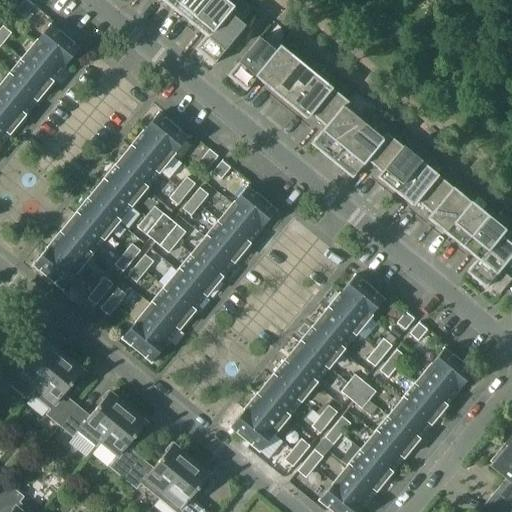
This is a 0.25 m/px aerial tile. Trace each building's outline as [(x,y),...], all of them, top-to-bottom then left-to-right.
[(24,0),(15,11),(24,18),(33,7),(24,0)] [(209,0),(181,0),(177,5),(193,19),(209,0)] [(209,0),(193,19),(209,32),(210,33),(227,13),(228,14),(232,8),(221,0),(209,0)] [(210,33),(209,32),(194,50),(213,65),(244,27),(228,14),(227,13),(210,33)] [(35,43),(64,67),(78,50),(49,26),(35,43)] [(2,27),(0,30),(0,42),(2,45),(11,34),(2,27)] [(246,92),(260,74),(259,73),(276,53),(274,52),(258,39),(227,77),(246,92)] [(50,84),(64,67),(35,43),(21,60),(50,84)] [(260,74),(276,87),(296,61),(279,47),(274,52),(276,53),(259,73),(260,74)] [(7,77),(37,101),(50,84),(21,60),(7,77)] [(313,75),(296,61),(276,87),(292,100),(313,75)] [(292,100),(309,114),(330,89),(313,75),(292,100)] [(0,98),(23,117),(37,101),(7,77),(0,85),(0,98)] [(309,114),(325,127),(326,128),(342,108),(343,109),(348,103),(330,89),(309,114)] [(0,126),(9,134),(23,117),(0,98),(0,126)] [(342,108),(326,128),(325,127),(310,145),(313,147),(331,162),(341,149),(362,124),(343,109),(342,108)] [(157,115),(143,132),(172,156),(186,139),(157,115)] [(382,140),(380,139),(362,124),(341,149),(331,162),(352,179),(366,161),(365,160),(382,140)] [(0,145),(9,134),(0,126),(0,145)] [(143,132),(129,149),(158,173),(172,156),(143,132)] [(365,160),(366,161),(382,174),(402,148),(385,134),(380,139),(382,140),(365,160)] [(382,174),(398,187),(419,162),(402,148),(382,174)] [(129,149),(115,165),(145,189),(158,173),(129,149)] [(208,169),(217,158),(208,151),(199,162),(208,169)] [(221,162),(212,173),(221,180),(230,169),(221,162)] [(436,176),(419,162),(398,187),(415,201),(436,176)] [(102,182),(131,206),(145,189),(115,165),(102,182)] [(436,176),(415,201),(432,215),(452,189),(436,176)] [(186,195),(195,185),(186,178),(177,188),(186,195)] [(102,182),(88,199),(117,223),(131,206),(102,182)] [(186,195),(177,188),(169,199),(177,206),(186,195)] [(232,205),(261,229),(275,212),(246,188),(232,205)] [(199,189),(191,199),(199,206),(208,196),(199,189)] [(469,203),(452,189),(432,215),(448,229),(469,203)] [(74,216),(104,240),(117,223),(88,199),(74,216)] [(191,199),(182,210),(191,217),(199,206),(191,199)] [(486,217),(469,203),(448,229),(465,242),(486,217)] [(247,246),(261,229),(232,205),(218,222),(247,246)] [(154,207),(146,218),(161,231),(170,220),(167,218),(154,207)] [(104,240),(74,216),(61,232),(90,256),(104,240)] [(482,256),(498,236),(499,237),(504,232),(486,217),(465,242),(481,255),(482,256)] [(150,239),(152,241),(161,231),(146,218),(137,228),(150,239)] [(170,220),(161,231),(177,243),(185,233),(172,222),(170,220)] [(204,238),(234,263),(247,246),(218,222),(204,238)] [(177,243),(161,231),(152,241),(155,243),(168,254),(177,243)] [(61,232),(47,249),(76,273),(90,256),(61,232)] [(511,255),(511,247),(499,237),(498,236),(482,256),(481,255),(466,273),(485,288),(511,255)] [(220,279),(234,263),(204,238),(191,255),(220,279)] [(131,244),(123,255),(131,262),(140,252),(131,244)] [(76,273),(47,249),(33,266),(62,290),(76,273)] [(123,272),(131,262),(123,255),(114,265),(123,272)] [(136,266),(144,273),(153,262),(144,255),(136,266)] [(177,272),(206,296),(220,279),(191,255),(177,272)] [(136,266),(127,276),(136,283),(144,273),(136,266)] [(192,313),(206,296),(177,272),(163,289),(192,313)] [(340,294),(369,318),(383,300),(354,276),(340,294)] [(104,278),(95,288),(104,295),(113,285),(104,278)] [(491,289),(499,294),(506,285),(499,279),(499,280),(491,289)] [(95,306),(104,295),(95,288),(87,299),(95,306)] [(108,299),(117,306),(126,296),(117,289),(108,299)] [(192,313),(163,289),(150,305),(179,329),(192,313)] [(340,294),(326,310),(355,334),(369,318),(340,294)] [(108,299),(100,310),(108,317),(117,306),(108,299)] [(165,346),(179,329),(150,305),(136,322),(165,346)] [(326,310),(312,327),(341,351),(355,334),(326,310)] [(405,331),(414,320),(405,313),(396,323),(405,331)] [(165,346),(136,322),(122,339),(151,363),(165,346)] [(418,323),(409,334),(418,341),(427,331),(418,323)] [(312,327),(299,344),(328,368),(341,351),(312,327)] [(383,357),(392,347),(383,339),(374,350),(383,357)] [(36,389),(63,357),(44,342),(25,365),(12,354),(0,368),(0,378),(26,400),(31,395),(35,389),(36,389)] [(299,344),(285,361),(314,385),(328,368),(299,344)] [(429,367),(458,391),(472,373),(443,349),(429,367)] [(383,357),(374,350),(366,360),(374,367),(383,357)] [(396,350),(388,361),(396,368),(405,357),(396,350)] [(58,426),(75,406),(62,395),(81,372),(63,357),(36,389),(35,389),(31,395),(49,410),(45,415),(58,426)] [(285,361),(271,377),(300,401),(314,385),(285,361)] [(388,378),(396,368),(388,361),(379,371),(388,378)] [(415,384),(444,408),(458,391),(429,367),(415,384)] [(355,375),(343,389),(354,397),(365,384),(363,382),(355,375)] [(271,377),(257,394),(287,418),(300,401),(271,377)] [(365,384),(354,397),(365,406),(376,393),(367,386),(365,384)] [(430,424),(444,408),(415,384),(401,400),(430,424)] [(351,401),(354,397),(343,389),(340,393),(351,401)] [(95,448),(126,409),(108,394),(89,417),(75,406),(58,426),(72,438),(76,432),(95,448)] [(257,394),(244,411),(273,435),(287,418),(257,394)] [(365,406),(354,397),(351,401),(361,410),(365,406)] [(388,417),(417,441),(430,424),(401,400),(388,417)] [(319,417),(328,424),(337,413),(328,406),(319,417)] [(144,424),(126,409),(95,448),(113,462),(109,468),(122,479),(139,458),(125,447),(144,424)] [(273,435),(244,411),(229,428),(259,452),(273,435)] [(319,435),(328,424),(319,417),(311,427),(319,435)] [(333,428),(341,435),(350,424),(341,417),(333,428)] [(403,458),(417,441),(388,417),(374,434),(403,458)] [(333,446),(341,435),(333,428),(324,438),(333,446)] [(360,450),(389,474),(403,458),(374,434),(360,450)] [(292,450),(301,457),(309,447),(301,439),(292,450)] [(511,446),(508,443),(498,456),(501,459),(495,467),(509,478),(505,484),(511,489),(511,446)] [(158,499),(189,461),(171,446),(152,469),(139,458),(122,479),(136,490),(140,485),(158,499)] [(292,468),(301,457),(292,450),(283,461),(292,468)] [(305,461),(314,468),(322,457),(314,450),(305,461)] [(376,491),(389,474),(360,450),(346,467),(376,491)] [(207,477),(189,461),(158,499),(173,511),(203,511),(188,500),(207,477)] [(305,479),(314,468),(305,461),(296,472),(305,479)] [(333,484),(362,508),(376,491),(346,467),(333,484)] [(0,497),(9,486),(0,478),(0,497)] [(331,511),(358,511),(362,508),(333,484),(318,501),(331,511)] [(30,511),(18,502),(23,497),(9,486),(0,497),(0,511),(30,511)] [(511,511),(511,505),(496,493),(488,504),(497,511),(511,511)]
